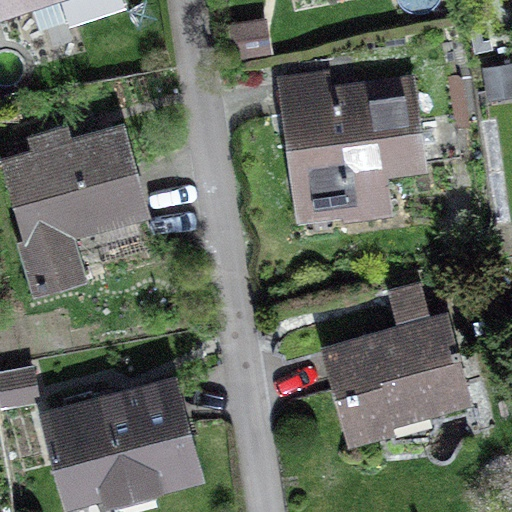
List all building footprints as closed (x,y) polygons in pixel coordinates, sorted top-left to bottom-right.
[(71,0),(76,15),(120,0),(0,0),(0,2),(1,6),(19,0),(71,0)] [(389,196),(385,166),(459,155),(443,36),(332,51),(326,61),(327,70),(289,75),(294,111),(287,112),(301,210),(341,204),(343,218),(376,214),(389,196)] [(64,223),(103,212),(105,217),(144,206),(130,157),(123,159),(116,134),(61,150),(56,132),(64,129),(63,128),(32,137),(37,153),(6,162),(27,236),(23,238),(38,289),(80,277),(64,223)] [(427,401),(428,406),(468,394),(446,318),(432,323),(429,310),(397,319),(399,328),(324,350),(349,437),(392,426),(388,412),(427,401)] [(148,469),(151,482),(194,471),(170,383),(95,403),(92,390),(62,398),(67,414),(50,419),(70,495),(109,484),(108,479),(148,469)]
